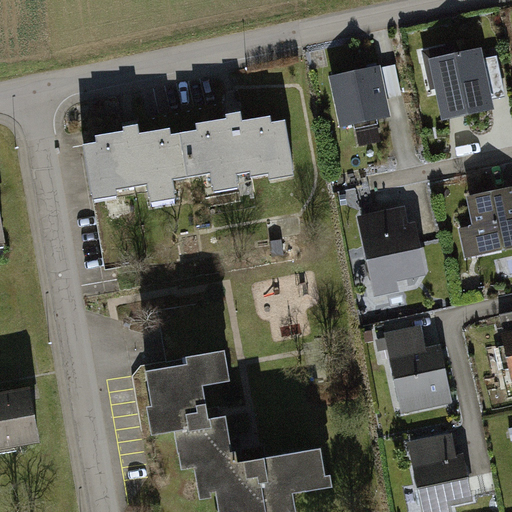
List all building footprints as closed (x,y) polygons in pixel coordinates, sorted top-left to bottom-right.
[(490,50),(440,61),(452,121),(503,111),(490,50)] [(395,118),(383,67),(335,78),(347,130),(395,118)] [(199,125),(180,128),(188,170),(213,166),(216,187),(246,182),(244,170),(269,166),(270,176),(297,171),(287,111),(273,114),(273,110),(245,114),(244,105),(227,108),(227,113),(199,118),(199,125)] [(101,135),(86,137),(96,195),(119,190),(118,182),(150,177),(153,197),(177,193),(174,173),(188,170),(180,128),(171,130),(170,122),(143,127),(142,117),(127,120),(128,125),(100,130),(101,135)] [(511,187),(473,196),(480,226),(463,230),(470,259),(511,249),(511,187)] [(410,207),(363,217),(380,296),(435,284),(422,227),(414,228),(410,207)] [(428,328),(390,335),(405,412),(456,402),(445,349),(433,351),(428,328)] [(217,367),(175,374),(180,406),(175,409),(179,436),(239,426),(232,388),(258,384),(253,351),(215,357),(217,367)] [(0,383),(0,444),(42,437),(31,377),(0,383)] [(255,424),(200,434),(206,470),(218,468),(224,500),(245,496),(248,511),(317,511),(315,497),(347,491),(340,452),(263,466),(255,424)] [(458,434),(414,445),(429,511),(484,511),(471,455),(463,457),(458,434)]
